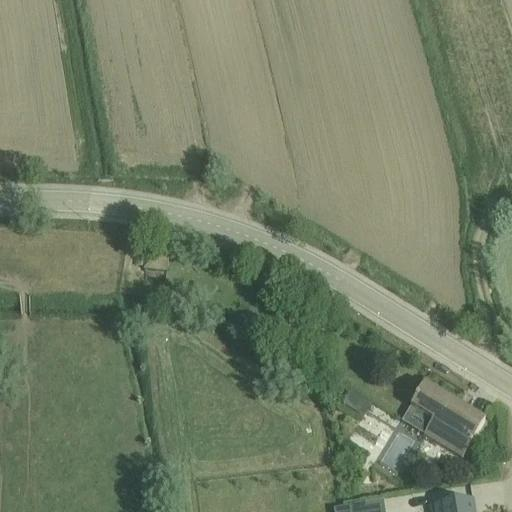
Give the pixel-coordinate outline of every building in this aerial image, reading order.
[(144,254),(142,275),(166,278),(169,257),(144,254)] [(24,351),(22,327),(14,328),(16,352),(24,351)] [(431,427),(422,442),(461,465),(484,428),(423,391),(409,414),(431,427)] [(349,399),(342,409),(362,421),(368,410),(349,399)] [(431,427),(409,414),(408,413),(399,428),(422,442),(431,427)] [(496,467),(481,469),(483,483),(498,481),(496,467)]
